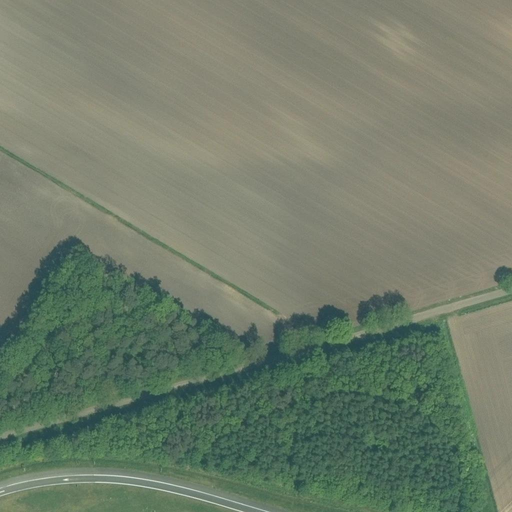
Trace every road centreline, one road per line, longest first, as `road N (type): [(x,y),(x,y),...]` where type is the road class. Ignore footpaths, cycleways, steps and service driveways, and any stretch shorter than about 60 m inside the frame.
road 1 (unclassified): [(0,436),(511,291)]
road 2 (motorway): [(251,511),(102,479),(0,493)]
